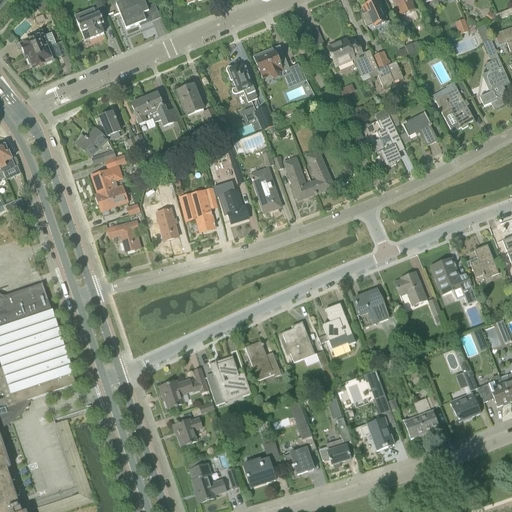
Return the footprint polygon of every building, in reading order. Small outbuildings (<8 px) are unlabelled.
[(152,22),(143,0),(128,0),(116,5),(123,22),(125,27),(126,30),(139,24),(140,27),(152,22)] [(388,23),(377,0),(370,0),(368,1),(370,5),(362,8),(366,16),(361,18),(366,29),(374,25),(375,29),(388,23)] [(410,0),(391,0),(400,18),(416,11),(410,0)] [(74,17),(85,42),(91,40),(104,35),(100,26),(104,25),(100,15),(96,16),(94,9),(74,17)] [(511,9),(495,16),(498,22),(511,15),(511,9)] [(485,19),(490,23),(491,24),(498,22),(495,16),(490,12),(485,19)] [(469,33),(464,20),(455,24),(460,36),(469,33)] [(491,40),(485,26),(477,30),(483,43),(491,40)] [(511,64),(510,67),(511,70),(511,28),(494,35),(498,47),(507,44),(510,54),(511,52),(511,64)] [(50,48),(56,45),(52,34),(44,38),(43,35),(20,45),(22,50),(21,52),(23,55),(24,56),(25,58),(26,58),(50,48)] [(16,40),(11,35),(6,40),(7,41),(11,45),(16,40)] [(491,40),(483,43),(488,55),(496,52),(491,40)] [(333,60),(336,67),(353,60),(358,71),(369,66),(364,57),(365,56),(364,54),(353,59),(352,57),(360,53),(358,47),(355,48),(353,42),(347,45),(346,42),(328,50),(330,54),(329,57),(330,59),(333,60)] [(416,55),(412,44),(405,47),(410,58),(416,55)] [(253,58),(263,81),(270,78),(275,82),(291,75),(280,47),(253,58)] [(55,61),(54,59),(50,48),(26,58),(30,66),(32,65),(34,70),(55,61)] [(431,60),(426,50),(418,54),(423,64),(431,60)] [(227,72),(227,73),(231,82),(233,81),(235,85),(226,88),(218,68),(241,59),(238,52),(197,69),(224,133),(242,126),(228,93),(236,89),(238,94),(244,92),(247,100),(257,96),(244,65),(233,70),(233,69),(232,69),(231,68),(230,68),(229,68),(228,68),(228,69),(227,69),(227,70),(227,71),(227,72)] [(391,86),(392,83),(403,79),(397,64),(392,66),(391,65),(378,71),(372,58),(370,52),(369,52),(370,54),(365,56),(364,57),(369,66),(358,71),(361,78),(368,75),(370,80),(378,77),(382,87),(386,86),(388,88),(391,86)] [(384,52),(372,58),(378,71),(391,65),(389,61),(388,61),(384,52)] [(503,88),(509,85),(498,59),(485,65),(488,74),(486,75),(489,83),(487,84),(491,93),(480,98),(484,107),(493,103),(496,110),(506,104),(501,93),(504,91),(503,88)] [(452,134),(474,122),(464,103),(470,100),(462,83),(454,87),(453,84),(446,88),(447,90),(432,98),(452,134)] [(203,110),(193,87),(177,93),(187,116),(203,110)] [(350,95),(347,88),(339,92),(342,99),(350,95)] [(144,100),(153,119),(154,123),(161,120),(164,126),(175,121),(174,123),(178,133),(183,131),(175,110),(169,113),(169,112),(166,113),(164,108),(163,109),(157,95),(144,100)] [(138,126),(153,119),(144,100),(132,105),(136,117),(135,117),(136,119),(135,120),(138,126)] [(256,113),(252,104),(240,110),(246,125),(252,123),(254,129),(260,127),(262,132),(275,127),(267,108),(256,113)] [(294,107),(283,112),(285,117),(296,113),(294,107)] [(393,114),(390,108),(374,116),(377,122),(389,116),(393,114)] [(212,109),(204,113),(209,126),(218,123),(212,109)] [(120,132),(117,124),(115,121),(116,121),(116,119),(115,119),(112,114),(99,119),(99,120),(100,119),(102,126),(102,127),(104,127),(105,130),(100,135),(104,138),(107,135),(108,137),(120,132)] [(389,117),(394,128),(399,126),(398,124),(399,123),(395,114),(394,114),(389,117)] [(409,137),(415,134),(416,136),(417,136),(416,133),(419,132),(427,147),(437,142),(430,128),(431,127),(425,114),(424,114),(424,115),(406,124),(406,123),(402,125),(408,138),(409,138),(409,137)] [(382,130),(369,136),(369,137),(373,144),(373,145),(378,156),(378,157),(382,156),(386,164),(387,166),(388,166),(389,168),(396,165),(395,163),(400,160),(397,154),(405,151),(394,128),(389,117),(378,122),(382,130)] [(76,145),(90,159),(107,142),(104,139),(104,138),(100,135),(96,131),(87,140),(86,138),(85,139),(84,138),(76,145)] [(363,139),(359,131),(356,132),(353,134),(356,140),(357,142),(360,140),(363,139)] [(140,137),(134,139),(138,151),(139,150),(145,148),(140,137)] [(128,142),(129,145),(125,146),(129,155),(133,154),(139,151),(138,151),(134,139),(128,142)] [(244,183),(241,171),(233,145),(226,147),(234,173),(238,185),(244,183)] [(15,159),(12,160),(9,153),(8,153),(5,147),(2,148),(2,147),(0,148),(0,167),(3,174),(15,169),(15,168),(18,166),(15,159)] [(333,189),(317,152),(306,156),(317,182),(311,185),(316,196),(317,196),(316,193),(332,187),(333,189)] [(115,159),(113,153),(93,160),(92,160),(94,166),(115,159)] [(175,157),(177,163),(188,159),(186,153),(175,157)] [(267,169),(274,166),(270,153),(263,155),(267,169)] [(115,161),(117,166),(127,163),(125,158),(115,161)] [(274,160),(278,172),(283,170),(279,158),(274,160)] [(305,187),(298,170),(300,169),(297,158),(283,163),(298,202),(315,196),(315,197),(316,196),(311,185),(305,187)] [(118,168),(95,176),(91,177),(92,178),(94,185),(94,186),(97,185),(100,195),(117,189),(115,182),(122,180),(118,168)] [(162,184),(172,181),(168,168),(159,171),(162,184)] [(281,209),(267,169),(250,175),(264,215),(281,209)] [(203,194),(214,191),(211,179),(200,182),(203,194)] [(101,211),(107,209),(107,210),(127,203),(122,187),(117,189),(100,195),(96,197),(101,213),(102,213),(101,211)] [(230,213),(228,213),(231,225),(248,220),(245,208),(242,209),(237,192),(225,196),(230,213)] [(192,203),(191,202),(185,203),(188,216),(195,214),(200,234),(215,230),(207,199),(192,203)] [(8,205),(11,212),(18,209),(15,202),(14,202),(8,205)] [(138,206),(127,210),(129,217),(140,213),(138,206)] [(164,242),(178,238),(171,211),(156,215),(164,242)] [(136,223),(108,231),(110,239),(121,236),(126,254),(140,250),(135,231),(138,230),(136,223)] [(511,240),(511,241),(507,242),(505,243),(504,243),(502,244),(501,242),(500,243),(504,253),(505,253),(506,255),(506,256),(511,271),(511,270),(511,269),(511,268),(511,240)] [(470,262),(469,263),(475,279),(489,274),(490,278),(499,275),(487,246),(474,251),(478,261),(470,264),(470,262)] [(451,260),(431,268),(442,296),(453,292),(456,301),(464,298),(467,306),(476,302),(471,289),(466,276),(459,279),(451,260)] [(426,301),(415,274),(401,280),(403,284),(395,287),(399,296),(406,293),(412,307),(426,301)] [(0,511),(21,511),(7,470),(10,468),(0,437),(0,426),(3,425),(5,424),(9,421),(11,420),(14,417),(16,416),(18,414),(19,412),(21,411),(20,410),(20,411),(18,405),(26,402),(26,403),(27,402),(76,386),(42,284),(4,297),(3,300),(0,298),(0,387),(4,399),(0,400),(0,511)] [(376,291),(354,299),(361,317),(368,314),(373,326),(388,319),(383,305),(382,305),(376,291)] [(427,303),(437,326),(445,323),(435,300),(427,303)] [(352,337),(340,305),(324,311),(329,324),(322,326),(326,336),(318,339),(320,345),(328,342),(329,343),(345,337),(346,339),(352,337)] [(290,355),(294,364),(314,356),(302,323),(291,328),(292,330),(279,336),(282,335),(286,345),(282,346),(287,356),(290,355)] [(482,336),(480,331),(473,333),(476,339),(482,336)] [(250,352),(243,355),(246,362),(250,361),(257,376),(282,366),(275,350),(266,353),(261,342),(248,347),(250,352)] [(323,352),(316,355),(327,382),(334,379),(323,352)] [(376,356),(374,364),(381,366),(384,359),(376,356)] [(206,378),(206,379),(216,407),(251,395),(244,375),(239,377),(233,360),(217,366),(215,361),(214,361),(215,363),(209,365),(213,376),(206,378)] [(463,374),(469,371),(466,363),(462,364),(460,368),(463,374)] [(164,400),(167,410),(184,405),(181,396),(193,392),(193,393),(200,391),(201,394),(207,392),(200,370),(193,373),(197,385),(191,387),(189,381),(177,385),(176,383),(159,388),(161,395),(163,394),(165,399),(164,400)] [(470,393),(477,390),(470,371),(469,371),(463,374),(470,393)] [(511,375),(500,381),(509,404),(511,402),(511,375)] [(494,400),(497,409),(509,404),(500,381),(499,377),(492,380),(494,383),(488,385),(488,386),(477,390),(483,404),(494,400)] [(304,386),(307,395),(317,392),(314,383),(304,386)] [(458,424),(480,415),(472,395),(450,404),(458,424)] [(425,435),(438,430),(431,411),(439,408),(435,396),(429,398),(429,399),(413,405),(416,413),(417,413),(425,435)] [(387,403),(390,411),(395,425),(401,422),(396,411),(398,410),(395,401),(387,403)] [(262,414),(267,407),(261,403),(256,409),(262,414)] [(212,404),(199,409),(201,415),(214,411),(212,404)] [(289,408),(292,417),(302,414),(298,404),(289,408)] [(359,439),(365,437),(370,435),(377,452),(393,446),(387,429),(395,426),(395,425),(390,411),(381,415),(383,421),(367,427),(364,428),(363,428),(356,431),(359,439)] [(403,421),(410,441),(425,435),(417,413),(416,413),(408,417),(409,419),(403,421)] [(352,446),(344,418),(336,421),(337,427),(336,427),(341,441),(326,446),(327,448),(318,451),(322,462),(329,460),(330,462),(332,466),(333,466),(333,468),(340,466),(339,464),(350,461),(346,447),(352,446)] [(177,438),(180,448),(196,443),(193,433),(201,430),(198,420),(189,423),(189,422),(172,427),(172,428),(175,427),(178,437),(177,438)] [(66,421),(55,425),(78,495),(37,509),(37,511),(66,511),(94,503),(66,421)] [(316,451),(307,425),(301,427),(305,437),(297,440),(301,451),(283,457),(287,469),(292,468),(292,469),(294,468),(297,476),(307,472),(313,470),(307,453),(316,451)] [(244,469),(251,490),(251,487),(266,482),(266,484),(275,482),(269,464),(279,461),(273,444),(266,446),(270,460),(244,469)] [(189,471),(205,466),(204,461),(187,466),(189,471)] [(214,497),(226,493),(222,481),(211,485),(208,479),(212,477),(208,465),(205,466),(189,471),(188,471),(192,482),(195,493),(196,492),(200,504),(197,504),(198,505),(215,499),(214,497)] [(233,490),(239,488),(233,469),(227,471),(233,490)]
